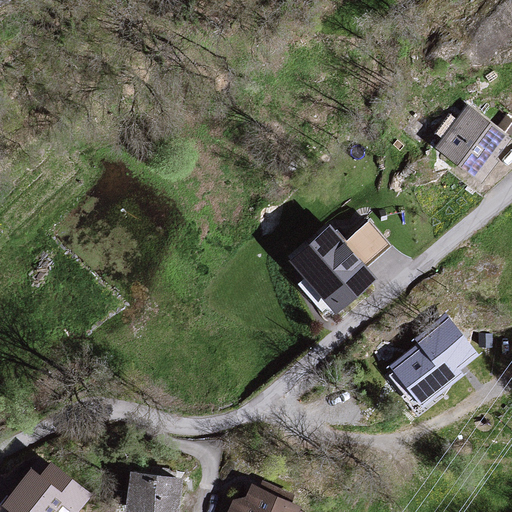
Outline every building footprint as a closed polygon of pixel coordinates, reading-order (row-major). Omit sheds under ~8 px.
[(504,136),(467,107),(437,145),(479,177),(492,160),(488,157),(504,136)] [(386,243),(366,221),(341,244),(325,225),(288,258),(333,308),(370,276),(361,265),(386,243)] [(420,394),(448,373),(439,369),(441,365),(442,360),(441,355),(438,351),(434,348),(429,347),(424,347),(420,348),(416,351),(413,355),(412,360),(413,365),(401,370),(420,394)] [(71,511),(85,495),(46,463),(34,478),(24,470),(0,499),(0,503),(10,511),(71,511)] [(170,511),(175,478),(127,471),(122,511),(127,511),(170,511)] [(257,488),(248,483),(239,502),(231,499),(225,511),(300,511),(293,509),(295,505),(285,500),(288,494),(261,481),(257,488)]
